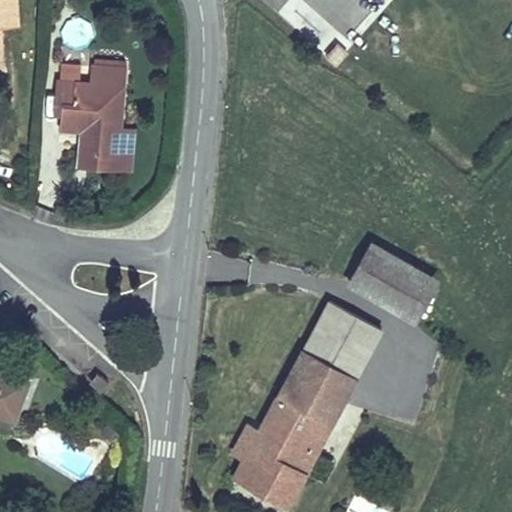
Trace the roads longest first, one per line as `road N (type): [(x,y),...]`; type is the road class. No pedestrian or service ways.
road 1 (unknown): [(379,408),(407,353),(412,332),(402,313),(336,282),(183,259)]
road 2 (residential): [(183,259),(202,90),(198,0)]
road 3 (residential): [(183,259),(6,240)]
road 4 (residential): [(70,306),(167,410)]
road 5 (residential): [(167,410),(181,280)]
